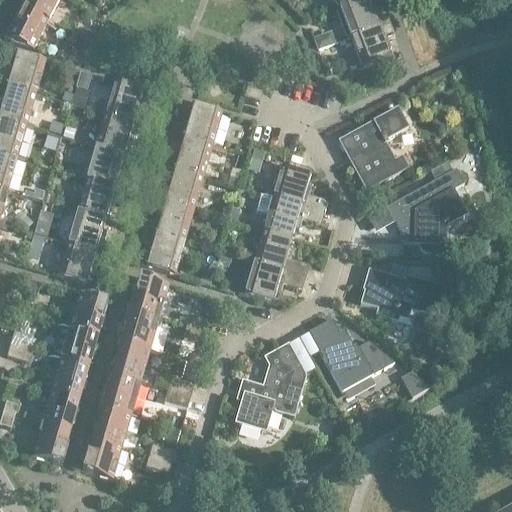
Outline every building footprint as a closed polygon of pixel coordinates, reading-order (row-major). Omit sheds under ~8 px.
[(59,0),(12,0),(10,5),(47,24),(59,0)] [(328,0),(339,11),(355,0),(328,0)] [(370,9),(366,0),(355,0),(339,11),(335,12),(346,43),(350,41),(390,27),(385,15),(378,17),(374,8),(370,9)] [(47,24),(10,5),(4,16),(11,20),(7,29),(10,31),(3,45),(32,54),(47,24)] [(394,39),(390,27),(350,41),(362,72),(392,67),(387,52),(390,51),(387,41),(394,39)] [(82,32),(78,39),(90,45),(93,38),(82,32)] [(325,38),(314,42),(318,53),(329,49),(325,38)] [(74,50),(68,61),(79,67),(85,56),(74,50)] [(45,64),(9,54),(4,71),(0,69),(0,78),(9,81),(7,89),(35,98),(45,64)] [(261,76),(252,75),(251,85),(261,85),(261,76)] [(143,93),(112,84),(103,117),(145,129),(148,117),(141,115),(144,104),(140,103),(143,93)] [(35,98),(7,89),(3,101),(1,100),(0,103),(0,109),(1,109),(0,111),(0,122),(26,130),(35,98)] [(77,92),(73,105),(83,108),(87,95),(77,92)] [(65,95),(63,102),(71,105),(73,98),(65,95)] [(221,116),(181,104),(178,117),(186,119),(183,130),(186,131),(184,140),(212,149),(221,116)] [(348,163),(366,195),(408,171),(401,159),(395,163),(386,146),(387,145),(386,143),(408,131),(397,111),(338,144),(345,157),(349,155),(353,161),(348,163)] [(145,129),(103,117),(93,149),(124,158),(127,148),(131,149),(134,139),(141,141),(145,129)] [(26,130),(0,122),(0,157),(16,162),(26,130)] [(52,125),(50,134),(60,137),(62,128),(52,125)] [(66,131),(63,140),(71,142),(74,133),(66,131)] [(212,149),(184,140),(181,150),(177,149),(174,159),(166,157),(162,169),(202,181),(212,149)] [(124,158),(93,149),(84,182),(126,194),(130,182),(122,179),(124,170),(121,169),(124,158)] [(251,153),(246,172),(257,175),(262,156),(251,153)] [(16,162),(0,157),(0,192),(7,195),(16,162)] [(447,167),(430,176),(435,185),(452,176),(447,167)] [(281,168),(272,202),(324,217),(327,204),(308,199),(311,189),(307,188),(310,177),(281,168)] [(202,181),(162,169),(159,182),(167,184),(164,194),(168,195),(165,205),(193,214),(202,181)] [(452,194),(464,188),(455,174),(452,176),(435,185),(385,212),(394,226),(395,225),(403,239),(405,240),(405,246),(403,245),(403,247),(419,247),(419,248),(419,250),(418,251),(418,253),(419,255),(419,256),(420,258),(420,259),(422,260),(422,261),(424,261),(426,262),(427,262),(428,262),(430,262),(431,262),(433,261),(433,260),(435,259),(435,258),(436,256),(437,254),(437,253),(437,251),(437,250),(436,249),(436,248),(438,248),(438,246),(436,246),(436,233),(465,217),(452,194)] [(126,194),(84,182),(75,214),(105,223),(108,213),(112,215),(115,204),(122,206),(126,194)] [(33,196),(32,201),(41,203),(43,195),(39,194),(33,196)] [(272,202),(258,198),(253,213),(267,218),(262,234),(291,243),(294,232),(298,233),(301,223),(320,229),(324,217),(272,202)] [(193,214),(165,205),(162,216),(158,214),(155,224),(147,222),(144,234),(184,246),(193,214)] [(232,212),(229,223),(236,225),(239,214),(232,212)] [(105,223),(75,214),(65,247),(107,259),(111,247),(103,244),(106,234),(102,233),(105,223)] [(35,229),(33,236),(45,240),(47,233),(35,229)] [(184,246),(144,234),(140,247),(148,249),(145,259),(149,260),(146,271),(174,279),(184,246)] [(291,243),(262,234),(253,267),(305,282),(308,269),(289,264),(292,254),(288,252),(291,243)] [(32,238),(29,249),(39,252),(42,241),(32,238)] [(107,259),(65,247),(56,280),(86,288),(89,278),(93,279),(96,269),(104,271),(107,259)] [(305,282),(253,267),(244,299),(272,307),(275,297),(279,298),(282,288),(301,293),(305,282)] [(404,283),(369,273),(359,307),(377,312),(375,319),(411,330),(415,315),(438,322),(447,291),(405,279),(404,283)] [(205,276),(201,287),(210,289),(213,278),(205,276)] [(486,284),(467,279),(464,288),(483,294),(486,284)] [(168,289),(140,281),(136,293),(134,293),(131,301),(133,302),(130,314),(159,322),(168,289)] [(29,284),(25,296),(37,299),(40,288),(29,284)] [(107,306),(79,298),(69,331),(97,339),(101,328),(103,328),(105,320),(103,319),(107,306)] [(205,301),(203,309),(205,313),(213,316),(216,305),(205,301)] [(159,322),(130,314),(127,326),(124,325),(122,333),(124,334),(120,347),(149,355),(159,322)] [(20,318),(16,331),(26,334),(30,321),(20,318)] [(189,318),(185,330),(208,337),(212,325),(189,318)] [(342,395),(394,366),(369,345),(358,351),(359,353),(356,355),(344,333),(339,335),(332,323),(309,335),(342,395)] [(208,337),(185,330),(182,341),(205,348),(208,337)] [(97,339),(69,331),(60,364),(88,372),(92,360),(94,361),(96,352),(94,351),(97,339)] [(36,344),(13,337),(10,349),(33,355),(36,344)] [(149,355),(120,347),(117,358),(115,357),(113,366),(114,367),(111,379),(140,387),(149,355)] [(235,423),(238,429),(261,435),(266,432),(271,416),(274,417),(274,415),(294,421),(306,380),(288,348),(263,361),(268,369),(262,390),(246,385),(235,423)] [(33,355),(10,349),(6,360),(29,367),(33,355)] [(189,358),(187,366),(198,369),(202,358),(194,355),(189,358)] [(88,372),(60,364),(50,396),(79,404),(82,392),(84,393),(87,384),(85,383),(88,372)] [(185,366),(182,377),(195,381),(198,370),(185,366)] [(411,375),(401,381),(411,400),(428,390),(411,375)] [(140,387),(111,379),(108,390),(106,390),(103,398),(105,399),(102,411),(130,419),(140,387)] [(170,383),(167,395),(190,401),(193,390),(170,383)] [(190,401),(167,395),(164,406),(186,413),(190,401)] [(79,404),(50,396),(41,428),(69,436),(73,424),(75,425),(77,416),(75,416),(79,404)] [(17,409),(6,405),(2,417),(13,420),(17,409)] [(130,419),(102,411),(98,422),(96,422),(94,431),(96,431),(92,443),(121,452),(130,419)] [(13,420),(2,417),(0,424),(0,428),(10,432),(13,420)] [(334,426),(331,439),(334,444),(348,437),(341,422),(334,426)] [(69,436),(41,428),(31,461),(60,469),(63,457),(65,457),(68,449),(66,448),(69,436)] [(166,431),(163,443),(175,447),(179,435),(166,431)] [(121,452),(92,443),(89,455),(87,454),(85,463),(87,463),(83,476),(112,484),(121,452)] [(152,448),(148,459),(171,466),(175,454),(152,448)] [(171,466),(148,459),(145,470),(168,477),(171,466)]
